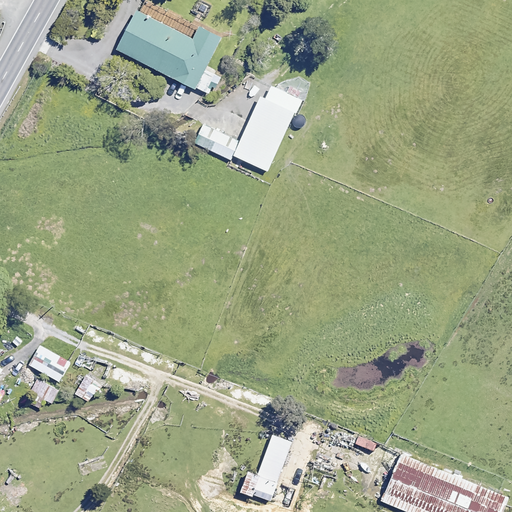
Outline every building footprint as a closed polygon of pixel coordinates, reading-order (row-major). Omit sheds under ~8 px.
[(139,9),(119,49),(195,87),(215,48),(139,9)] [(296,111),(263,95),(236,152),(270,168),(296,111)] [(231,160),(235,150),(229,147),(233,139),(216,131),(208,150),(231,160)] [(42,346),(32,363),(61,379),(70,362),(42,346)] [(99,390),(84,382),(77,395),(93,403),(99,390)] [(378,444),(359,436),(355,444),(374,452),(378,444)] [(276,502),(292,444),(273,439),(257,497),(276,502)] [(511,511),(511,502),(402,458),(384,502),(408,511),(511,511)]
